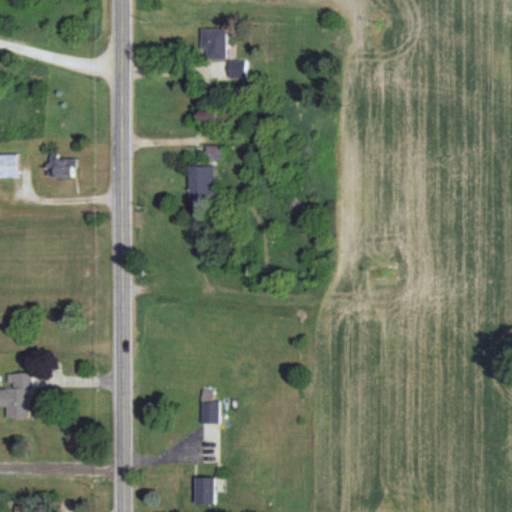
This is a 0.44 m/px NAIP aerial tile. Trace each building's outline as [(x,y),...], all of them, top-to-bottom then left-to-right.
[(229,28),(203,28),(203,48),(208,48),(208,58),(228,58),(229,28)] [(248,59),(231,60),(231,78),(248,77),(248,59)] [(201,120),(233,124),(235,111),(203,107),(201,120)] [(224,160),(225,145),(208,145),(207,159),(224,160)] [(19,153),(0,153),(0,177),(19,177),(19,153)] [(77,176),(76,158),(59,158),(59,153),(49,153),(49,177),(77,176)] [(190,165),(191,200),(217,199),(216,165),(190,165)] [(15,372),(16,389),(0,388),(0,404),(8,404),(8,418),(34,417),(33,372),(15,372)] [(202,422),(220,422),(220,400),(214,400),(215,389),(202,388),(202,422)] [(198,504),(218,503),(217,477),(197,477),(198,504)]
